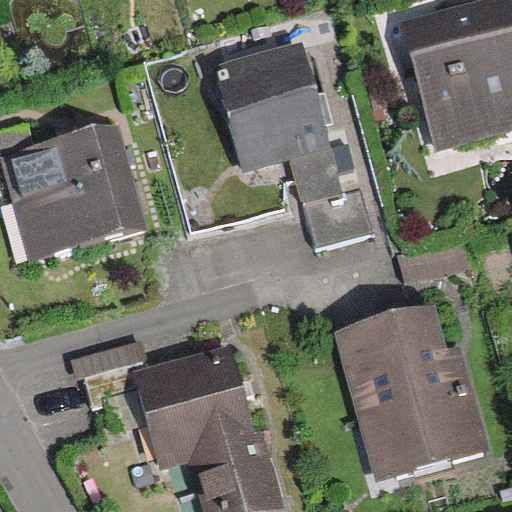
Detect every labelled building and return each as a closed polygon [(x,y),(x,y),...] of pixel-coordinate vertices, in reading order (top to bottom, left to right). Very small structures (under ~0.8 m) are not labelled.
[(433,153),(511,130),(511,0),(502,0),(398,30),(433,153)] [(314,250),(372,235),(360,187),(334,194),(314,114),(299,59),(213,82),(239,179),(292,165),(314,250)] [(31,263),(121,240),(97,147),(77,153),(7,170),(31,263)] [(379,493),(496,463),(472,372),(470,362),(450,367),(439,322),(341,347),(379,493)] [(198,511),(280,511),(248,394),(239,361),(158,384),(149,352),(78,372),(94,428),(143,414),(164,490),(191,483),(198,511)]
